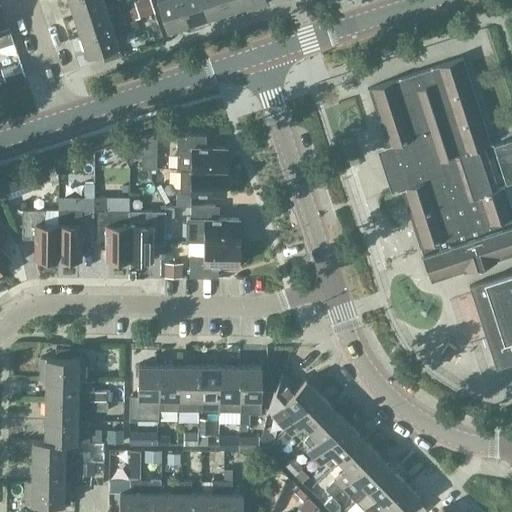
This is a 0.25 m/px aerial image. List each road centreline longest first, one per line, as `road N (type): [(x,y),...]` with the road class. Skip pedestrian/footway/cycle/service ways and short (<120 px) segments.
road 1 (residential): [(0,331),(39,305),(257,307),(330,283)]
road 2 (tertiary): [(330,283),(358,359),(400,407),(466,442),(511,444)]
road 3 (tertiary): [(257,55),(330,283)]
road 4 (tertiary): [(67,119),(257,55)]
road 5 (tertiary): [(257,55),(427,0)]
road 6 (residential): [(67,119),(28,0)]
